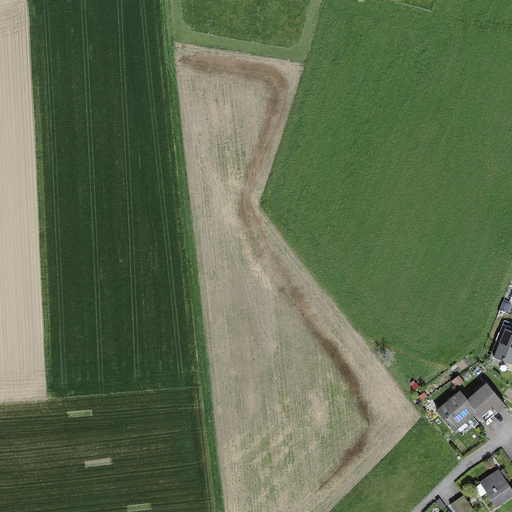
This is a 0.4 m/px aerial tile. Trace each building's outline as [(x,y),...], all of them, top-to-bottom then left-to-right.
[(497,339),(496,341),(511,347),(511,331),(505,329),(501,341),(497,339)] [(511,347),(496,341),(495,344),(499,345),(494,357),(511,363),(511,347)] [(463,382),(458,376),(452,381),(457,387),(463,382)] [(487,384),(467,400),(460,391),(437,410),(454,430),(476,411),(484,420),(503,403),(487,384)] [(511,494),(511,489),(499,471),(481,483),(496,506),(511,494)] [(469,511),(473,509),(463,495),(457,499),(465,511),(469,511)] [(455,511),(465,511),(457,499),(450,504),(455,511)]
